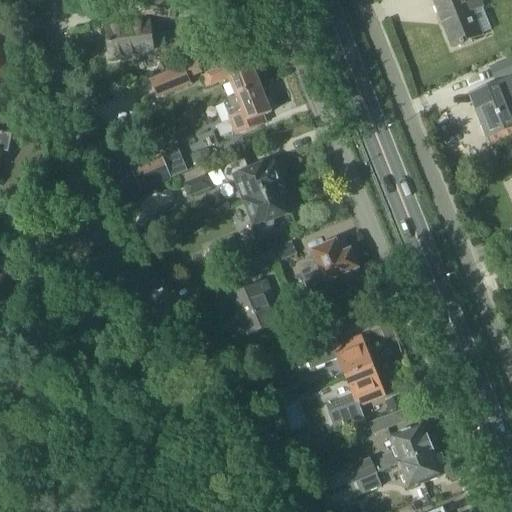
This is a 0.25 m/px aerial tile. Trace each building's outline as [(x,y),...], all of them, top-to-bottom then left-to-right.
[(145,0),(143,16),(167,20),(169,21),(170,18),(173,19),(174,14),(170,14),(172,3),(152,0),(145,0)] [(215,0),(203,0),(193,4),(205,32),(225,24),(215,0)] [(452,48),(483,36),(472,12),(483,8),(479,0),(438,0),(433,2),(452,48)] [(111,58),(140,55),(139,51),(152,49),(148,24),(107,29),(111,58)] [(490,67),(495,82),(511,75),(511,65),(510,60),(490,67)] [(236,98),(260,88),(250,61),(226,71),(225,67),(202,76),(207,88),(228,79),(236,98)] [(157,101),(185,89),(191,86),(188,79),(201,74),(196,62),(148,82),(157,101)] [(511,127),(511,94),(502,98),(497,84),(477,93),(482,108),(476,111),(487,138),(511,127)] [(260,88),(236,98),(223,103),(231,122),(216,127),(220,138),(235,132),(236,136),(264,125),(261,118),(271,114),(260,88)] [(0,152),(7,154),(11,136),(0,134),(0,152)] [(195,167),(211,161),(205,147),(190,153),(195,167)] [(139,191),(171,178),(161,156),(130,169),(139,191)] [(245,202),(281,188),(279,182),(282,179),(284,174),(283,169),(281,165),(276,163),(271,163),(248,173),(243,162),(228,168),(225,172),(226,177),(229,180),(233,181),(236,180),(245,202)] [(187,199),(211,189),(205,175),(181,185),(187,199)] [(281,188),(245,202),(256,227),(256,228),(257,229),(257,230),(258,230),(258,231),(259,231),(260,232),(261,233),(262,233),(263,233),(264,233),(265,233),(266,233),(267,233),(268,233),(269,232),(270,232),(271,231),(272,230),(273,229),(273,228),(274,227),(274,226),(274,225),(275,224),(274,223),(274,222),(274,221),(274,220),(273,219),(280,217),(291,212),(281,188)] [(207,249),(217,272),(241,262),(231,239),(207,249)] [(347,254),(341,241),(307,255),(312,268),(299,273),(306,290),(326,282),(326,281),(344,274),(347,281),(359,276),(356,269),(357,268),(350,253),(347,254)] [(297,256),(292,244),(271,252),(272,253),(277,265),(297,256)] [(252,275),(277,265),(272,253),(247,264),(252,275)] [(247,336),(275,324),(265,302),(272,299),(265,283),(231,298),(247,336)] [(324,304),(311,299),(306,313),(319,318),(324,304)] [(347,378),(374,366),(373,362),(370,363),(359,336),(358,337),(359,340),(334,350),(329,336),(299,348),(309,372),(339,359),(347,378)] [(374,366),(347,378),(354,396),(324,408),(334,432),(364,420),(358,406),(382,396),(383,400),(384,399),(373,372),(376,371),(374,366)] [(385,403),(389,414),(396,411),(392,400),(385,403)] [(373,435),(387,429),(383,419),(369,425),(373,435)] [(399,465),(432,451),(427,437),(425,438),(421,428),(391,440),(400,463),(399,464),(399,465)] [(432,451),(399,465),(409,488),(426,481),(430,483),(435,480),(437,477),(440,476),(431,453),(432,452),(432,451)] [(375,474),(372,465),(369,459),(346,469),(352,485),(359,482),(359,481),(375,474)] [(375,474),(376,474),(389,469),(385,460),(372,465),(375,474)] [(376,475),(359,483),(364,495),(381,488),(376,475)]
